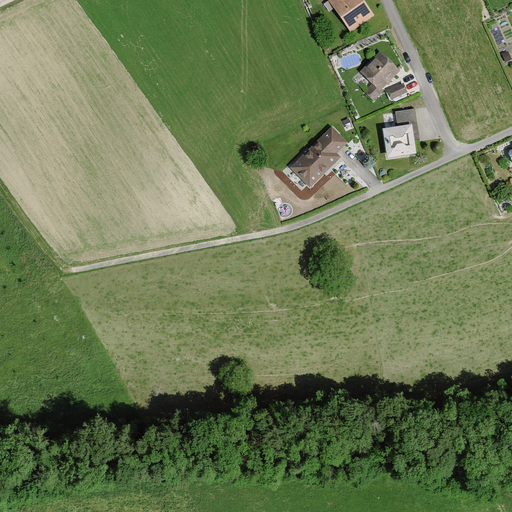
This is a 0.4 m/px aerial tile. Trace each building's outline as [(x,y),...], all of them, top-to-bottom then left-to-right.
[(360,0),(326,0),(350,32),(372,16),(360,0)] [(371,100),(399,74),(379,52),(357,73),(369,86),(363,92),(371,100)] [(388,86),(394,98),(409,90),(403,78),(388,86)] [(379,129),(383,159),(412,155),(410,142),(417,141),(413,109),(382,113),(384,128),(379,129)] [(330,129),(288,169),(306,188),(338,159),(334,154),(344,144),(330,129)]
